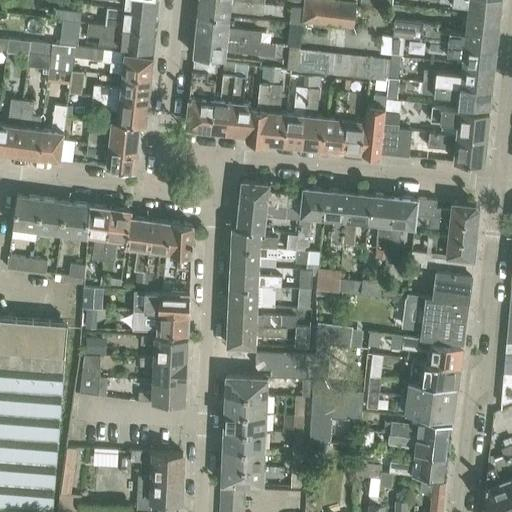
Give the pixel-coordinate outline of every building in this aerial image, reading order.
[(159,0),(120,0),(126,1),(125,8),(158,12),(159,0)] [(251,0),(199,0),(198,12),(230,16),(231,9),(263,12),(263,11),(275,12),(276,3),(264,1),(251,0)] [(355,0),(304,0),(304,1),(304,6),(303,19),(353,24),(355,0)] [(499,15),(500,0),(439,0),(439,1),(467,4),(467,12),(499,15)] [(292,4),(290,21),(303,23),(303,19),(304,6),(292,4)] [(107,6),(105,25),(156,31),(158,12),(125,8),(107,6)] [(198,16),(196,34),(261,42),(283,44),(284,33),(229,27),(229,19),(230,16),(198,12),(198,16)] [(404,35),(430,38),(496,46),(499,15),(467,12),(464,31),(438,28),(438,21),(394,17),(393,34),(404,35)] [(62,21),(60,43),(76,45),(77,45),(79,24),(62,21)] [(89,23),(88,34),(100,35),(99,43),(154,49),(156,31),(105,25),(89,23)] [(383,33),(381,52),(391,53),(393,34),(383,33)] [(261,42),(196,34),(194,54),(226,57),(226,49),(260,53),(261,42)] [(402,54),(404,35),(393,34),(391,53),(402,54)] [(0,48),(7,49),(9,36),(0,35),(0,48)] [(18,38),(16,50),(29,52),(30,39),(18,38)] [(430,38),(429,50),(449,52),(449,55),(463,56),(462,61),(494,64),(496,46),(430,38)] [(29,52),(50,55),(52,42),(30,39),(29,52)] [(51,55),(48,78),(70,80),(74,57),(76,45),(60,43),(52,42),(50,55),(51,55)] [(77,45),(76,45),(74,57),(111,61),(110,71),(122,72),(151,75),(153,53),(103,48),(77,45)] [(289,45),(287,67),(297,68),(300,46),(289,45)] [(297,68),(308,69),(310,49),(300,48),(301,46),(300,46),(297,68)] [(320,50),(310,49),(308,69),(318,70),(320,50)] [(330,51),(320,50),(318,70),(328,71),(330,51)] [(340,52),(330,51),(328,71),(338,72),(340,52)] [(350,53),(340,52),(338,72),(348,73),(350,53)] [(348,73),(358,74),(360,54),(350,53),(348,73)] [(391,53),(390,57),(388,76),(399,77),(402,54),(391,53)] [(370,55),(360,54),(358,74),(368,75),(370,55)] [(380,56),(370,55),(368,75),(378,76),(380,56)] [(388,77),(388,76),(390,57),(380,56),(378,76),(388,77)] [(193,57),(186,126),(210,128),(214,92),(215,81),(208,80),(209,70),(216,71),(217,60),(193,57)] [(224,60),(223,72),(234,73),(235,62),(224,60)] [(492,88),(494,64),(462,61),(461,72),(424,69),(423,80),(492,88)] [(235,62),(234,73),(246,74),(247,63),(235,62)] [(263,65),(262,81),(271,82),(273,65),(263,65)] [(280,66),(273,65),(271,82),(279,82),(280,66)] [(151,75),(122,72),(121,86),(94,83),(93,95),(148,100),(151,75)] [(214,92),(210,128),(229,130),(234,73),(223,72),(220,93),(214,92)] [(229,130),(246,132),(249,106),(250,101),(243,100),(246,74),(234,73),(229,130)] [(309,75),(308,85),(302,144),(324,146),(328,113),(324,113),(318,112),(320,87),(321,76),(309,75)] [(388,76),(388,77),(389,77),(388,92),(387,92),(387,94),(386,96),(397,97),(399,77),(388,76)] [(458,102),(490,106),(492,88),(423,80),(422,91),(458,95),(458,102)] [(246,138),(264,140),(271,82),(262,81),(260,81),(257,107),(249,106),(246,132),(246,138)] [(80,83),(70,82),(69,91),(79,92),(80,83)] [(279,82),(271,82),(264,140),(283,142),(286,109),(280,109),(283,83),(279,82)] [(283,142),(302,144),(308,85),(297,84),(294,110),(286,109),(283,142)] [(324,146),(342,148),(348,88),(338,87),(335,114),(328,113),(324,146)] [(361,90),(348,88),(342,148),(362,150),(365,117),(358,116),(361,90)] [(365,117),(362,150),(381,152),(386,96),(387,94),(375,93),(374,104),(367,103),(365,117)] [(148,100),(93,95),(92,106),(118,109),(117,119),(111,118),(146,122),(148,100)] [(386,96),(381,152),(397,153),(399,128),(400,128),(403,98),(397,97),(386,96)] [(0,121),(0,149),(15,152),(22,99),(12,97),(8,123),(0,121)] [(22,99),(15,152),(37,155),(40,127),(39,127),(41,116),(39,113),(32,112),(34,100),(22,99)] [(40,127),(37,155),(60,158),(62,145),(63,138),(66,116),(67,105),(54,103),(51,128),(40,127)] [(432,104),(430,120),(442,121),(441,131),(456,133),(486,136),(489,110),(432,104)] [(74,106),(67,105),(66,116),(73,117),(74,106)] [(146,122),(111,118),(110,132),(89,130),(88,141),(138,147),(140,122),(146,122)] [(400,128),(399,128),(397,153),(409,155),(411,129),(400,128)] [(429,130),(428,145),(455,148),(454,159),(484,162),(486,136),(456,133),(441,131),(429,130)] [(63,138),(62,145),(70,146),(71,139),(63,138)] [(135,168),(138,147),(88,141),(87,152),(107,155),(106,164),(135,168)] [(239,198),(301,205),(302,197),(288,195),(288,192),(268,190),(269,180),(242,178),(239,198)] [(297,238),(297,246),(305,246),(306,244),(309,243),(309,239),(312,215),(321,216),(324,186),(303,184),(302,197),(301,205),(298,229),(297,237),(297,238)] [(324,186),(321,216),(324,216),(333,217),(331,241),(342,242),(347,189),(328,187),(324,186)] [(366,220),(369,220),(372,191),(369,191),(347,189),(342,242),(353,243),(356,219),(366,220)] [(372,191),(369,220),(378,221),(375,255),(386,257),(392,193),(372,191)] [(17,192),(13,224),(37,228),(42,196),(17,192)] [(386,257),(386,261),(398,262),(402,222),(415,224),(416,213),(418,196),(392,193),(386,257)] [(67,199),(42,196),(37,228),(62,231),(67,199)] [(475,201),(452,199),(451,207),(450,207),(436,206),(437,198),(418,196),(416,213),(449,217),(478,220),(479,207),(475,201)] [(239,198),(237,224),(265,227),(267,214),(285,216),(285,218),(295,219),(294,228),(298,229),(301,205),(239,198)] [(90,202),(67,199),(62,231),(86,235),(86,233),(88,233),(90,202)] [(92,256),(103,258),(110,205),(90,202),(88,233),(95,234),(92,256)] [(110,205),(103,258),(115,259),(117,242),(126,244),(130,214),(131,208),(110,205)] [(478,220),(449,217),(416,213),(415,224),(449,228),(448,234),(448,235),(476,238),(478,220)] [(137,269),(145,270),(146,270),(153,217),(130,214),(126,244),(138,245),(135,268),(137,269)] [(144,288),(151,289),(153,271),(157,271),(160,248),(168,249),(172,220),(153,217),(146,270),(145,270),(144,284),(144,288)] [(164,273),(190,277),(193,222),(172,220),(168,249),(164,273)] [(297,246),(297,238),(297,237),(278,236),(278,234),(265,233),(264,236),(261,236),(261,228),(265,229),(265,227),(237,224),(233,224),(232,243),(277,245),(277,246),(297,246)] [(429,232),(428,244),(447,246),(446,254),(474,257),(476,238),(448,235),(448,234),(429,232)] [(260,255),(297,256),(297,246),(277,246),(277,245),(232,243),(231,263),(259,264),(260,255)] [(297,256),(297,261),(307,261),(307,266),(317,267),(317,265),(318,261),(308,260),(309,247),(305,246),(297,246),(297,256)] [(412,250),(411,259),(421,261),(423,251),(412,250)] [(7,266),(32,269),(33,257),(9,253),(7,266)] [(433,296),(468,301),(473,260),(438,256),(433,296)] [(48,258),(33,257),(32,269),(46,271),(48,258)] [(55,272),(55,279),(84,283),(84,276),(86,264),(70,262),(69,274),(55,272)] [(259,274),(259,264),(231,263),(230,283),(275,285),(282,285),(282,275),(259,274)] [(317,265),(317,267),(317,272),(317,284),(337,285),(338,274),(339,266),(317,265)] [(317,272),(317,267),(307,266),(300,266),(299,286),(312,286),(313,272),(317,272)] [(137,269),(136,284),(144,284),(145,270),(137,269)] [(122,277),(101,274),(100,282),(121,283),(122,277)] [(337,289),(361,291),(362,277),(338,274),(337,285),(337,289)] [(362,277),(361,291),(383,293),(384,278),(362,275),(362,277)] [(385,279),(383,293),(396,295),(397,284),(394,280),(385,279)] [(164,280),(163,289),(171,290),(171,280),(164,280)] [(275,285),(230,283),(229,303),(257,304),(274,305),(275,295),(275,285)] [(84,286),(82,306),(87,306),(97,307),(98,286),(84,286)] [(135,288),(134,308),(189,311),(190,291),(171,290),(163,289),(160,289),(151,289),(144,288),(135,288)] [(299,293),(298,306),(311,307),(312,301),(312,294),(299,293)] [(468,301),(433,296),(426,295),(422,334),(463,339),(468,301)] [(257,311),(257,304),(229,303),(228,322),(286,325),(295,325),(296,313),(257,311)] [(134,308),(134,328),(188,331),(189,311),(134,308)] [(52,511),(53,505),(67,333),(68,320),(66,320),(0,315),(0,511),(52,511)] [(96,319),(86,318),(86,326),(96,327),(96,319)] [(318,322),(316,339),(330,341),(350,344),(352,325),(318,321),(318,322)] [(286,325),(228,322),(227,343),(256,344),(256,334),(286,335),(286,325)] [(311,326),(295,325),(294,346),(309,346),(311,326)] [(371,332),(370,346),(381,347),(382,334),(371,332)] [(187,358),(188,335),(155,334),(141,334),(141,342),(155,343),(154,356),(187,358)] [(427,359),(459,364),(462,343),(403,335),(402,347),(428,350),(427,359)] [(85,336),(84,354),(101,354),(106,355),(107,337),(85,336)] [(256,348),(255,361),(255,362),(256,363),(256,364),(257,365),(258,366),(259,366),(260,366),(270,366),(270,372),(265,372),(264,372),(263,373),(263,374),(268,374),(303,376),(314,376),(313,394),(311,440),(330,441),(332,415),(361,417),(362,409),(364,389),(339,387),(337,387),(335,386),(333,385),(331,384),(330,382),(328,380),(328,378),(327,376),(327,374),(330,341),(316,339),(316,350),(256,348)] [(384,352),(373,350),(371,374),(381,375),(384,352)] [(101,354),(97,354),(84,354),(83,367),(95,368),(94,376),(100,376),(101,354)] [(186,379),(187,358),(154,356),(140,355),(140,364),(154,365),(153,378),(186,379)] [(459,364),(427,359),(411,357),(408,378),(457,384),(459,364)] [(511,373),(511,362),(504,362),(503,373),(511,373)] [(83,367),(80,391),(106,394),(107,376),(100,376),(94,376),(95,368),(83,367)] [(268,374),(226,372),(225,390),(267,392),(268,374)] [(511,383),(511,373),(503,373),(503,383),(511,383)] [(379,392),(381,375),(371,374),(369,391),(379,392)] [(303,376),(302,393),(313,394),(314,376),(303,376)] [(153,391),(139,390),(139,399),(185,401),(186,379),(153,378),(153,391)] [(457,384),(408,378),(406,394),(455,401),(457,384)] [(511,399),(511,383),(503,383),(501,403),(511,399)] [(266,409),(267,392),(225,390),(225,407),(266,409)] [(379,392),(369,391),(367,406),(378,407),(379,397),(379,392)] [(295,411),(303,411),(304,393),(302,393),(296,393),(295,411)] [(404,410),(452,416),(455,401),(406,394),(404,410)] [(265,429),(266,409),(225,407),(224,427),(265,429)] [(294,430),(302,430),(303,411),(295,411),(294,430)] [(390,431),(450,438),(452,420),(418,416),(417,423),(391,420),(390,431)] [(265,447),(265,429),(224,427),(223,445),(265,447)] [(363,427),(360,447),(373,448),(375,429),(363,427)] [(293,448),(301,448),(302,430),(294,430),(293,448)] [(450,438),(390,431),(389,441),(416,445),(415,453),(448,457),(450,438)] [(505,446),(502,447),(505,455),(504,455),(511,474),(511,439),(503,442),(505,446)] [(67,444),(60,490),(71,492),(77,446),(67,444)] [(264,465),(265,447),(223,445),(222,463),(264,465)] [(131,448),(131,458),(141,459),(141,448),(131,448)] [(292,466),(300,466),(301,448),(293,448),(292,466)] [(182,476),(183,451),(149,449),(148,474),(182,476)] [(390,470),(394,471),(445,477),(448,457),(415,453),(414,461),(391,459),(390,470)] [(483,502),(482,511),(511,511),(511,474),(504,455),(494,459),(496,465),(487,469),(484,492),(488,501),(483,502)] [(358,471),(370,472),(382,474),(383,474),(383,469),(384,463),(359,460),(358,471)] [(263,483),(264,465),(222,463),(221,482),(263,483)] [(300,466),(292,466),(291,484),(300,484),(300,466)] [(382,474),(381,484),(392,485),(394,471),(390,470),(383,469),(383,474),(382,474)] [(370,472),(368,492),(371,492),(380,494),(381,484),(382,474),(370,472)] [(180,510),(182,476),(148,474),(139,474),(137,509),(180,510)] [(441,511),(445,481),(422,478),(421,488),(432,490),(429,511),(441,511)] [(60,490),(58,504),(79,506),(80,493),(71,492),(60,490)] [(382,511),(384,500),(381,499),(382,494),(380,494),(371,492),(370,498),(368,511),(382,511)] [(245,499),(221,498),(220,507),(244,508),(245,499)] [(407,511),(408,499),(399,498),(397,511),(407,511)]
